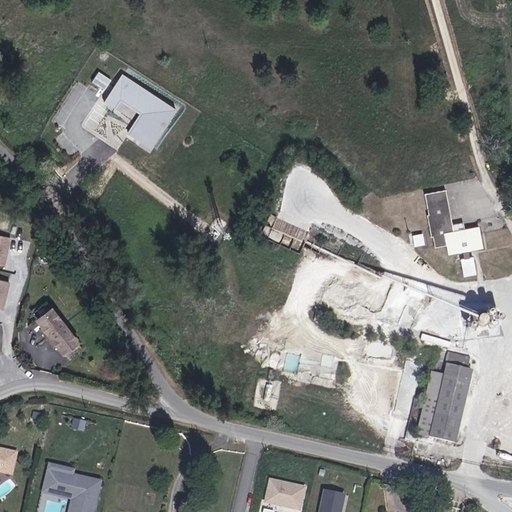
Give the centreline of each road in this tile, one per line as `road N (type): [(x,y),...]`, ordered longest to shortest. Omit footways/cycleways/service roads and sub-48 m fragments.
road 1 (tertiary): [(0,151),(183,416)]
road 2 (tertiary): [(257,433),(461,484),(511,505)]
road 3 (unclassified): [(0,398),(42,388),(183,416)]
